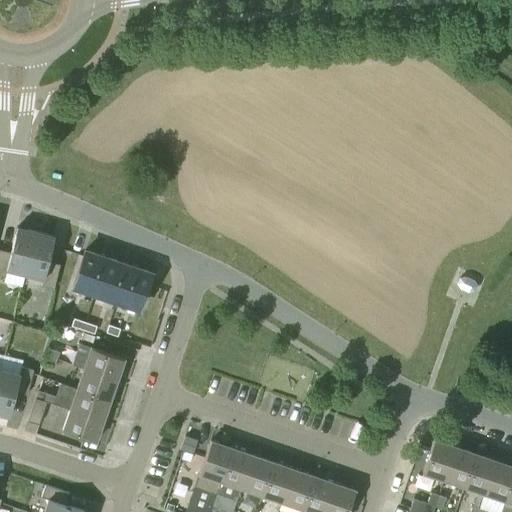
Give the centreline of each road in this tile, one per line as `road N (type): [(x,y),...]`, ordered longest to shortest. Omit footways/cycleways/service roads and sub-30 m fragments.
road 1 (residential): [(200,265),(415,398)]
road 2 (residential): [(162,396),(386,473)]
road 3 (residential): [(2,183),(200,265)]
road 4 (residential): [(162,396),(200,265)]
road 5 (residential): [(129,489),(0,451)]
